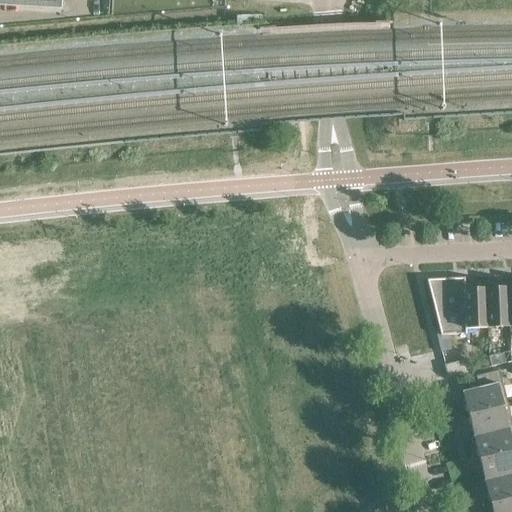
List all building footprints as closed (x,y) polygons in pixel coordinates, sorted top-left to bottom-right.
[(464,290),(464,278),(426,280),(440,335),(466,334),(465,329),(464,329),(462,290),(464,290)] [(508,327),(507,288),(485,289),(487,328),(508,327)] [(487,328),(485,289),(464,290),(462,290),(464,329),(465,329),(487,328)] [(488,356),(491,367),(501,365),(498,354),(488,356)] [(464,360),(444,365),(447,378),(467,373),(464,360)] [(507,406),(499,371),(476,377),(478,388),(462,392),(468,415),(507,406)] [(511,428),(511,424),(507,406),(468,415),(474,437),(511,428)] [(511,451),(511,428),(474,437),(479,460),(511,451)] [(511,474),(511,451),(479,460),(484,482),(511,474)] [(511,498),(511,474),(484,482),(490,504),(511,498)] [(511,511),(511,498),(490,504),(491,511),(511,511)]
